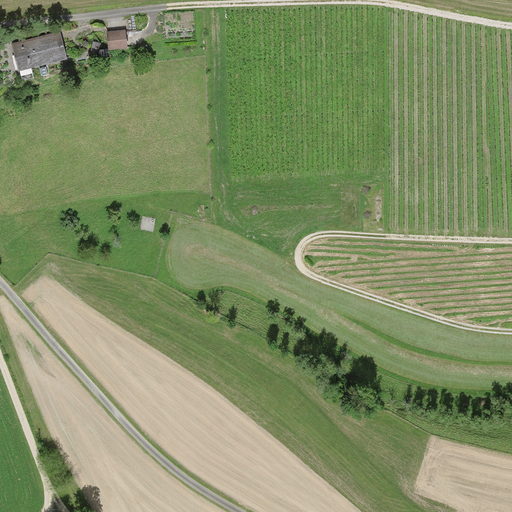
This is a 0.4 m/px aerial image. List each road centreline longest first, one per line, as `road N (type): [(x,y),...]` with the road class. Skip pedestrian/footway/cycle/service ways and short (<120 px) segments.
road 1 (track): [(511,330),(434,319),(313,277),(298,259),(317,234),(511,241)]
road 2 (track): [(511,27),(384,2),(171,7)]
road 3 (unclassified): [(237,511),(146,448),(0,283)]
road 4 (track): [(0,26),(171,7)]
road 5 (track): [(50,491),(0,358)]
